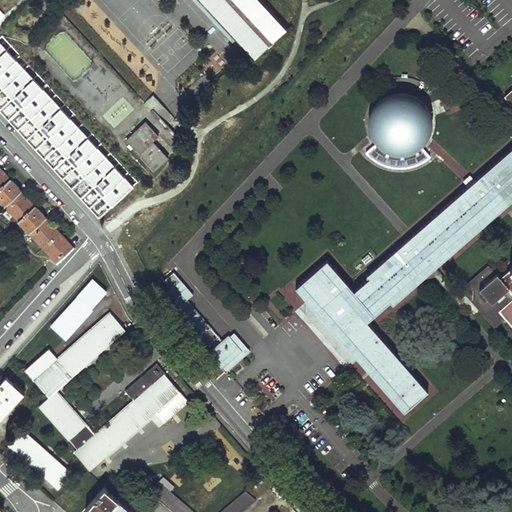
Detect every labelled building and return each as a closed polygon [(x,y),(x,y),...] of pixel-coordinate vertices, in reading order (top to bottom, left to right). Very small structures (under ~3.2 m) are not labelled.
[(200,0),(247,51),(255,59),(286,29),(259,0),(200,0)] [(0,72),(1,72),(6,67),(15,59),(6,49),(0,54),(0,61),(2,63),(0,65),(0,72)] [(1,72),(0,72),(0,86),(2,88),(10,81),(15,77),(24,68),(15,59),(6,67),(11,73),(6,78),(1,72)] [(10,81),(2,88),(11,98),(19,91),(24,86),(33,78),(24,68),(15,77),(20,83),(15,87),(10,81)] [(19,91),(11,98),(20,108),(28,101),(33,96),(42,88),(33,78),(24,86),(29,92),(24,97),(19,91)] [(389,83),(392,95),(394,95),(403,95),(416,97),(421,86),(408,82),(403,82),(398,82),(389,83)] [(38,128),(0,88),(0,113),(78,194),(85,187),(78,179),(82,176),(37,129),(38,128)] [(28,101),(20,108),(29,118),(37,111),(42,106),(51,98),(42,88),(33,96),(38,102),(33,107),(28,101)] [(156,107),(160,101),(151,96),(148,102),(156,107)] [(374,141),(364,150),(367,153),(370,156),(372,158),(378,162),(385,165),(390,166),(394,167),(399,167),(402,167),(410,167),(412,166),(417,165),(426,160),(432,156),(416,137),(417,136),(420,132),(421,128),(422,125),(423,119),(423,116),(423,113),(422,110),(420,107),(418,105),(416,102),(414,100),(410,98),(407,97),(403,97),(400,97),(396,97),(393,98),(390,100),(388,102),(385,104),(383,107),(381,111),(379,115),(378,119),(378,122),(378,126),(379,130),(380,132),(382,134),(374,141)] [(37,111),(29,118),(38,127),(46,120),(51,116),(60,107),(51,98),(42,106),(47,112),(42,116),(37,111)] [(141,118),(128,105),(110,123),(122,137),(141,118)] [(46,120),(38,127),(47,137),(55,130),(60,125),(69,117),(60,107),(51,116),(56,122),(51,126),(46,120)] [(55,130),(47,137),(56,147),(64,140),(69,135),(78,127),(69,117),(60,125),(65,131),(60,136),(55,130)] [(126,144),(130,148),(132,146),(153,169),(165,157),(150,140),(156,134),(144,121),(125,139),(128,142),(126,144)] [(64,140),(56,147),(65,156),(73,149),(78,145),(87,136),(78,127),(69,135),(74,141),(69,145),(64,140)] [(73,149),(65,156),(74,166),(82,159),(87,155),(96,146),(87,136),(78,145),(83,151),(78,155),(73,149)] [(82,159),(74,166),(83,176),(91,169),(96,164),(105,156),(96,146),(87,155),(92,161),(87,165),(82,159)] [(511,149),(366,278),(369,281),(352,295),(324,263),(294,290),(401,411),(425,390),(368,324),(390,305),(391,307),(511,201),(511,149)] [(91,169),(83,176),(92,185),(100,178),(105,174),(114,165),(105,156),(96,164),(101,170),(96,175),(91,169)] [(100,178),(92,185),(101,195),(109,188),(113,184),(123,175),(114,165),(105,174),(110,180),(105,184),(100,178)] [(0,202),(57,264),(74,247),(0,167),(0,202)] [(109,188),(101,195),(110,205),(132,185),(123,175),(113,184),(119,190),(114,194),(109,188)] [(463,289),(473,300),(471,301),(479,309),(481,308),(498,328),(508,319),(511,322),(511,266),(501,276),(498,273),(497,274),(490,266),(463,289)] [(192,295),(172,271),(162,279),(170,288),(160,297),(196,338),(210,326),(187,299),(192,295)] [(75,298),(50,325),(64,337),(106,292),(93,279),(78,295),(84,302),(81,304),(75,298)] [(39,404),(77,449),(73,452),(89,470),(154,413),(164,424),(188,402),(163,373),(161,375),(156,369),(127,394),(132,400),(94,434),(57,389),(127,332),(110,312),(57,356),(49,346),(25,367),(49,395),(39,404)] [(226,360),(230,364),(247,349),(231,332),(228,335),(239,347),(226,360)] [(239,347),(228,335),(226,333),(206,350),(223,370),(230,364),(226,360),(239,347)] [(156,369),(161,375),(163,373),(165,372),(155,363),(124,391),(127,394),(156,369)] [(0,417),(25,390),(7,374),(0,381),(0,417)] [(71,473),(21,429),(9,443),(29,462),(59,487),(71,473)] [(148,490),(174,511),(240,511),(255,499),(244,491),(218,511),(196,511),(157,479),(148,490)] [(90,511),(134,511),(104,485),(85,507),(90,511)]
